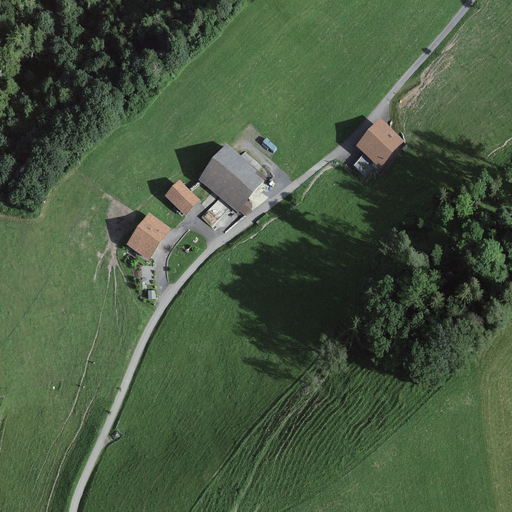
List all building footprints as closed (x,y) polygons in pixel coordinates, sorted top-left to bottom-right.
[(381,166),(401,143),(381,125),(361,149),(381,166)] [(255,172),(217,141),(188,175),(226,207),(227,205),(233,211),(242,200),(236,194),(255,172)] [(156,199),(176,218),(192,202),(172,183),(156,199)] [(211,225),(227,209),(218,201),(203,216),(211,225)] [(169,231),(150,218),(131,246),(149,258),(169,231)]
